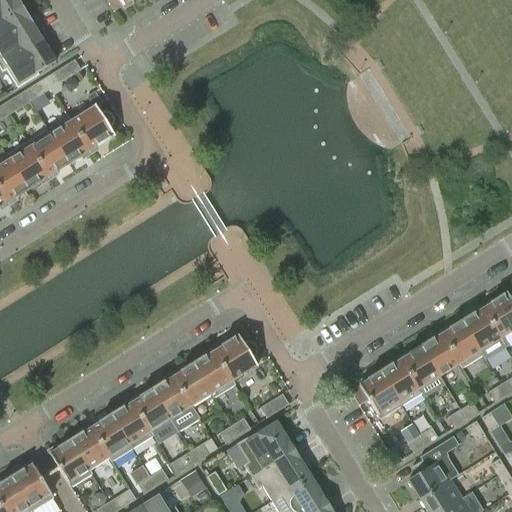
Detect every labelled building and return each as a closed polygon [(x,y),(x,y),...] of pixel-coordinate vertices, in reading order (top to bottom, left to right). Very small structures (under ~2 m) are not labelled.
[(0,0),(0,21),(21,8),(15,0),(0,0)] [(131,2),(135,0),(117,0),(122,7),(124,10),(129,7),(127,4),(131,2)] [(0,58),(38,35),(31,26),(32,25),(28,18),(27,18),(21,8),(0,21),(0,58)] [(5,72),(17,90),(38,77),(37,75),(55,63),(49,53),(49,52),(45,45),(44,45),(38,35),(0,58),(0,72),(1,74),(5,72)] [(80,72),(74,62),(52,75),(58,86),(80,72)] [(23,93),(29,104),(41,96),(35,86),(23,93)] [(29,104),(23,93),(11,101),(17,111),(29,104)] [(101,113),(99,114),(95,107),(70,122),(70,123),(90,156),(95,153),(93,150),(96,148),(97,148),(110,141),(109,140),(113,137),(109,130),(111,128),(112,127),(112,126),(113,124),(113,123),(113,121),(113,119),(112,118),(112,117),(111,117),(110,115),(109,114),(108,114),(106,113),(105,113),(104,113),(103,113),(101,113)] [(85,158),(90,156),(70,123),(70,122),(68,118),(47,131),(68,166),(81,159),(80,158),(84,156),(85,158)] [(47,131),(26,144),(49,181),(54,178),(52,175),(56,173),(56,174),(68,166),(47,131)] [(26,144),(6,157),(28,192),(40,184),(39,183),(43,181),(45,184),(49,181),(26,144)] [(6,157),(0,160),(0,193),(8,206),(13,204),(11,201),(15,199),(28,192),(6,157)] [(4,209),(8,206),(0,193),(0,207),(2,206),(4,209)] [(511,301),(511,302),(506,294),(502,297),(502,296),(485,306),(484,304),(480,307),(499,339),(505,348),(508,346),(508,347),(511,344),(511,301)] [(476,312),(460,322),(479,352),(480,351),(483,355),(487,361),(506,349),(505,348),(499,339),(480,307),(475,310),(476,312)] [(443,330),(439,333),(459,365),(461,369),(483,355),(480,351),(479,352),(460,322),(444,332),(443,330)] [(435,338),(419,347),(438,378),(459,365),(439,333),(434,336),(435,338)] [(244,344),(242,344),(238,337),(233,340),(233,339),(217,349),(215,347),(211,350),(231,383),(232,382),(256,367),(252,360),(253,359),(254,358),(255,356),(255,355),(256,354),(256,353),(256,351),(255,350),(255,349),(255,347),(254,346),(252,345),(251,344),(250,344),(247,343),(246,343),(244,344)] [(402,355),(398,358),(418,391),(421,394),(422,394),(425,399),(444,387),(438,378),(419,347),(404,357),(402,355)] [(207,355),(192,365),(211,395),(210,396),(213,400),(234,387),(232,382),(231,383),(211,350),(206,353),(207,355)] [(394,363),(379,373),(400,407),(421,394),(418,391),(398,358),(393,361),(394,363)] [(175,373),(170,375),(190,408),(191,408),(210,396),(211,395),(192,365),(176,374),(175,373)] [(379,421),(400,407),(379,373),(363,383),(362,381),(356,384),(379,421)] [(167,380),(151,390),(170,421),(169,421),(177,434),(199,420),(191,408),(190,408),(170,375),(165,378),(167,380)] [(511,378),(500,386),(506,396),(511,392),(511,378)] [(494,403),(506,396),(500,386),(488,393),(494,403)] [(134,398),(129,401),(150,434),(150,433),(169,421),(170,421),(151,390),(135,400),(134,398)] [(259,409),(266,420),(288,406),(282,396),(259,409)] [(152,437),(150,433),(150,434),(129,401),(124,404),(126,406),(110,416),(132,450),(152,437)] [(471,404),(459,411),(466,421),(477,414),(471,404)] [(453,429),(466,421),(459,411),(447,419),(453,429)] [(498,428),(489,414),(481,419),(489,434),(498,428)] [(93,424),(88,426),(109,459),(108,460),(110,464),(132,450),(110,416),(94,425),(93,424)] [(231,427),(237,438),(249,430),(243,420),(231,427)] [(475,423),(466,428),(475,442),(484,437),(475,423)] [(250,478),(296,450),(289,439),(286,441),(276,424),(257,435),(256,433),(235,446),(247,464),(243,467),(250,478)] [(85,431),(69,441),(88,472),(89,472),(108,460),(109,459),(88,426),(84,429),(85,431)] [(237,438),(231,427),(219,435),(225,445),(237,438)] [(430,429),(418,436),(425,447),(436,439),(430,429)] [(413,454),(425,447),(418,436),(406,444),(413,454)] [(419,459),(421,462),(411,468),(416,476),(407,482),(419,501),(450,482),(449,482),(458,476),(447,459),(448,458),(446,455),(458,447),(453,438),(419,459)] [(202,445),(190,453),(196,463),(218,449),(212,439),(202,445)] [(88,472),(69,441),(53,451),(52,449),(47,452),(57,469),(55,470),(57,472),(58,471),(69,489),(91,476),(89,472),(88,472)] [(175,476),(196,463),(190,453),(185,446),(173,454),(178,460),(169,466),(175,476)] [(261,487),(271,503),(310,479),(300,463),(303,461),(296,450),(250,478),(257,490),(261,487)] [(497,477),(506,472),(499,460),(490,466),(497,477)] [(10,478),(31,511),(52,498),(41,481),(42,480),(41,477),(39,478),(30,463),(24,466),(26,468),(10,478)] [(149,478),(155,488),(167,481),(161,471),(149,478)] [(511,481),(506,472),(497,477),(508,496),(511,493),(511,481)] [(0,507),(3,511),(30,511),(31,511),(10,478),(0,483),(0,507)] [(155,488),(149,478),(137,486),(143,496),(155,488)] [(316,511),(330,504),(323,493),(320,495),(310,479),(271,503),(276,511),(316,511)] [(441,511),(461,500),(450,482),(419,501),(426,511),(441,511)] [(120,496),(108,504),(113,511),(117,511),(137,500),(130,490),(120,496)] [(176,511),(175,509),(171,511),(159,493),(139,506),(140,508),(133,511),(176,511)] [(482,511),(483,511),(471,494),(461,500),(441,511),(482,511)]
